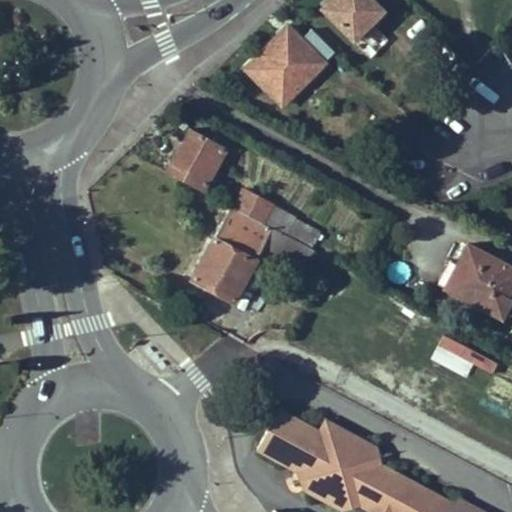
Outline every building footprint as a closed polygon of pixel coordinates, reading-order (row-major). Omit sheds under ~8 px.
[(369,0),(329,0),(321,9),(351,39),(380,11),(369,0)] [(333,52),(310,31),(300,41),(285,27),(244,70),(281,106),(333,52)] [(167,173),(200,190),(224,147),(191,130),(167,173)] [(242,188),(231,207),(281,234),(292,215),(242,188)] [(299,244),(281,234),(231,207),(230,207),(190,279),(232,301),(258,254),(294,274),(308,249),(299,244)] [(309,224),(292,215),(281,234),(299,244),(309,224)] [(511,283),(511,266),(468,243),(468,245),(458,262),(456,261),(442,288),(499,319),(510,298),(506,296),(511,283)] [(332,307),(411,351),(430,317),(351,274),(332,307)] [(442,337),(434,354),(487,380),(495,363),(442,337)] [(318,432),(279,410),(257,450),(304,475),(308,487),(302,488),(342,511),(348,500),(370,511),(484,511),(455,496),(450,503),(382,466),(372,471),(368,462),(375,449),(330,425),(321,426),(318,432)]
